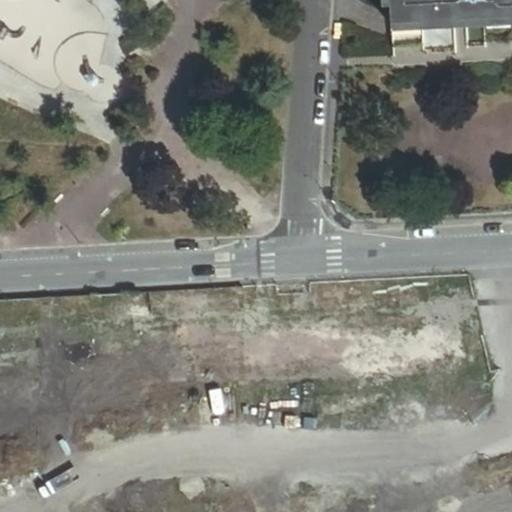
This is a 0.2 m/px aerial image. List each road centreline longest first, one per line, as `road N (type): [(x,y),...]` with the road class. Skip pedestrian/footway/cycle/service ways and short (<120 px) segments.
road 1 (unknown): [(0,291),(511,266)]
road 2 (tertiary): [(303,250),(0,267)]
road 3 (residential): [(303,250),(317,0)]
road 4 (tertiary): [(511,240),(303,250)]
